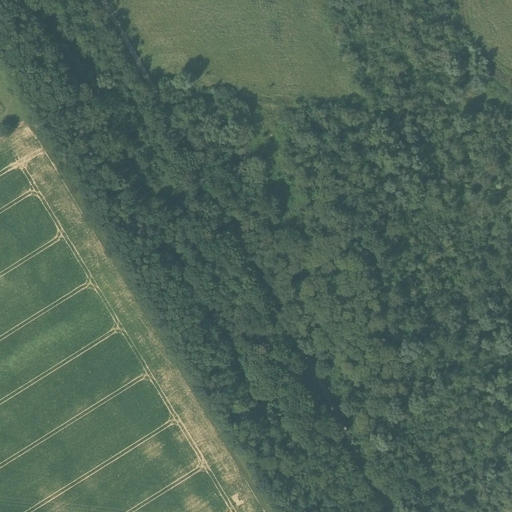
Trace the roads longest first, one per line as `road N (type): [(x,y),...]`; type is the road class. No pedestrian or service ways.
road 1 (track): [(390,511),(94,0)]
road 2 (track): [(270,511),(31,124)]
